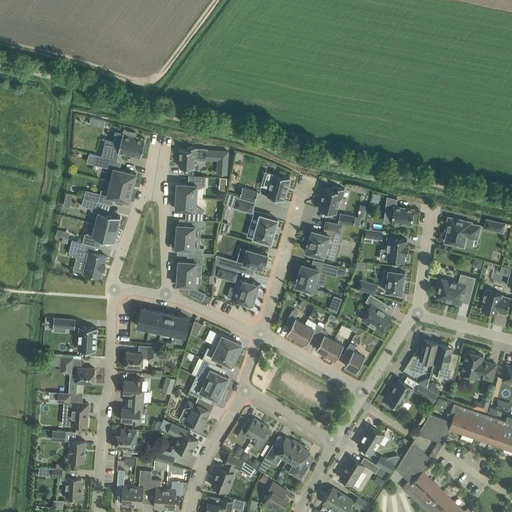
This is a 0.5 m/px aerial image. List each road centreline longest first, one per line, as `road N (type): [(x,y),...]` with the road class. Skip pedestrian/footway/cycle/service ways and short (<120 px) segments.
road 1 (track): [(0,47),(148,85),(218,0)]
road 2 (residential): [(103,511),(111,286)]
road 3 (residential): [(306,181),(260,335)]
road 4 (residential): [(245,389),(200,468),(188,511)]
road 5 (residential): [(260,335),(366,393)]
